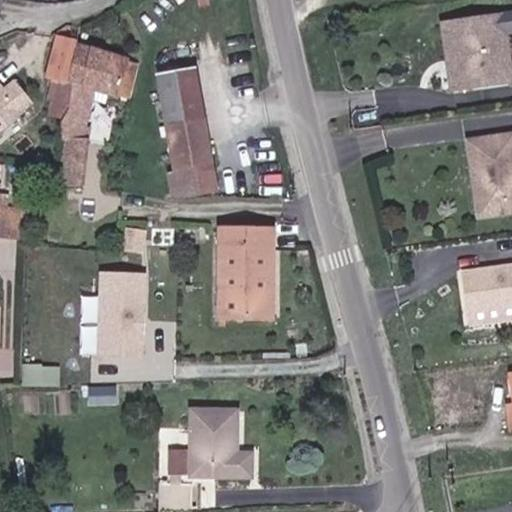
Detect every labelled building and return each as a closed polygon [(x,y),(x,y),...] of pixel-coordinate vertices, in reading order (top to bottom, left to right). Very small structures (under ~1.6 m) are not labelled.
[(445,23),(448,61),(450,90),(456,89),(497,83),(509,82),(507,57),(505,31),(494,33),(493,19),(445,23)] [(71,137),(64,174),(61,184),(84,188),(91,139),(82,137),(98,88),(125,96),(133,63),(87,49),(76,109),(66,121),(65,136),(71,137)] [(178,172),(171,173),(175,197),(226,189),(204,64),(161,72),(178,172)] [(0,131),(21,118),(20,115),(31,106),(15,84),(3,93),(0,89),(0,131)] [(511,211),(511,134),(480,139),(492,214),(511,211)] [(22,214),(9,210),(13,197),(0,193),(0,238),(18,244),(22,214)] [(105,197),(58,195),(53,240),(104,244),(105,219),(105,197)] [(223,228),(219,319),(274,320),(278,230),(223,228)] [(511,265),(462,273),(467,302),(469,314),(511,307),(511,265)] [(146,272),(100,271),(98,356),(144,357),(146,272)] [(195,406),(195,470),(256,471),(256,450),(240,450),(241,406),(195,406)] [(162,511),(192,511),(195,470),(177,469),(162,469),(162,511)]
